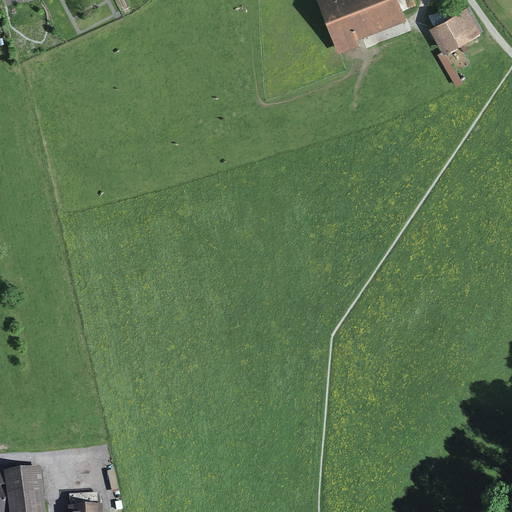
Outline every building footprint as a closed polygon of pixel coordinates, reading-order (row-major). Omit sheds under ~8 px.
[(400,0),(316,0),(338,53),(358,45),(356,40),(408,20),(400,0)] [(467,8),(430,28),(444,54),(446,53),(481,33),(467,8)] [(479,38),(462,47),(466,53),(482,43),(479,38)] [(487,43),(472,52),(475,58),(491,49),(487,43)] [(464,83),(446,53),(444,54),(439,57),(456,87),(464,83)] [(4,470),(0,470),(0,511),(46,511),(41,469),(4,473),(4,470)] [(114,471),(107,473),(112,492),(119,490),(114,471)] [(70,509),(69,509),(68,511),(103,511),(103,507),(101,507),(100,495),(69,496),(70,509)]
